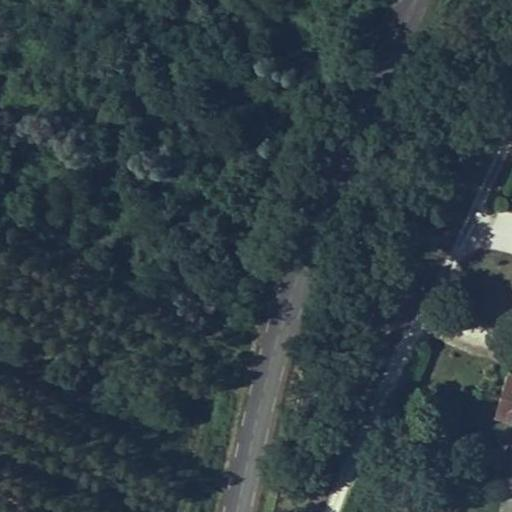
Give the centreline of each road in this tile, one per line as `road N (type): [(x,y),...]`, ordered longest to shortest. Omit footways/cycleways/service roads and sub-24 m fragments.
road 1 (secondary): [(414,0),(331,178),(274,328),(232,511)]
road 2 (unknown): [(353,511),(406,382),(511,174)]
